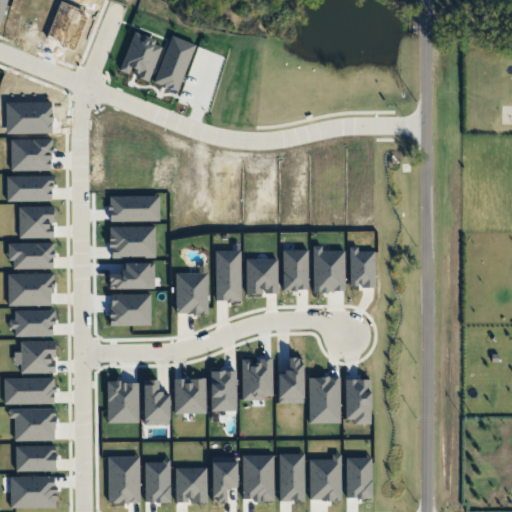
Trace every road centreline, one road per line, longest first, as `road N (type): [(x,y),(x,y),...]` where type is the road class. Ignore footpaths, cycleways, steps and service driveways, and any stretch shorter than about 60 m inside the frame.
road 1 (tertiary): [(424,511),(425,0)]
road 2 (residential): [(83,511),(82,116),(115,15)]
road 3 (residential): [(0,52),(238,140),(341,126),(425,126)]
road 4 (residential): [(83,352),(182,350),(271,320),(326,322),(347,332)]
